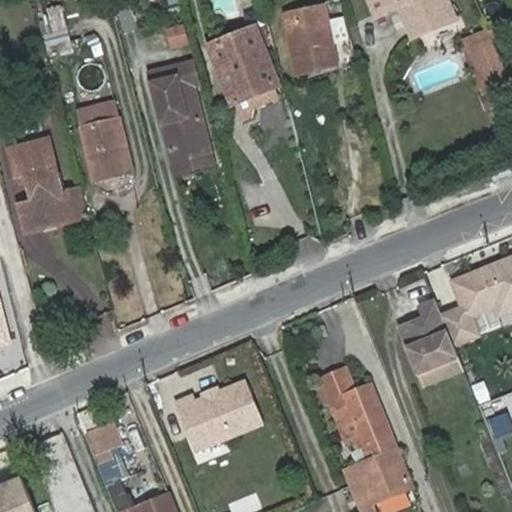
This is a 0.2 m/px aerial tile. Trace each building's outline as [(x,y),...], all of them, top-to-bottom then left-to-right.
[(369,0),(377,17),(390,12),(384,0),(369,0)] [(384,0),(390,12),(419,0),(384,0)] [(286,15),(297,73),(337,64),(326,6),(286,15)] [(489,22),(491,38),(506,37),(504,20),(489,22)] [(188,25),(167,27),(170,51),(190,49),(188,25)] [(53,33),(61,60),(79,56),(72,28),(53,33)] [(248,98),(275,87),(280,85),(256,28),(211,48),(235,103),(248,98)] [(466,49),(478,77),(494,70),(482,42),(466,49)] [(151,78),(173,160),(211,150),(195,86),(199,85),(194,66),(151,78)] [(281,100),(275,87),(248,98),(253,111),(281,100)] [(116,104),(79,113),(83,129),(120,120),(116,104)] [(319,107),(323,129),(334,127),(330,105),(319,107)] [(83,129),(96,181),(133,172),(120,120),(83,129)] [(27,175),(34,202),(24,204),(31,233),(72,223),(50,139),(10,149),(17,177),(27,175)] [(211,150),(173,160),(176,174),(214,164),(211,150)] [(511,259),(453,281),(476,341),(511,327),(511,259)] [(0,299),(0,346),(12,344),(0,299)] [(420,322),(402,329),(425,387),(445,379),(443,375),(448,364),(461,360),(438,302),(422,308),(426,319),(429,325),(422,328),(420,322)] [(429,325),(426,319),(420,322),(422,328),(429,325)] [(321,378),(347,440),(353,438),(358,449),(363,447),(369,461),(345,471),(361,511),(375,505),(415,488),(399,451),(390,455),(386,446),(395,442),(372,386),(357,392),(346,367),(321,378)] [(177,406),(198,454),(263,426),(245,383),(220,394),(205,400),(195,405),(193,399),(177,406)] [(218,390),(204,397),(205,400),(220,394),(218,390)] [(105,427),(87,434),(97,457),(115,449),(105,427)] [(37,511),(24,480),(0,489),(0,511),(37,511)] [(176,511),(170,496),(129,511),(176,511)]
